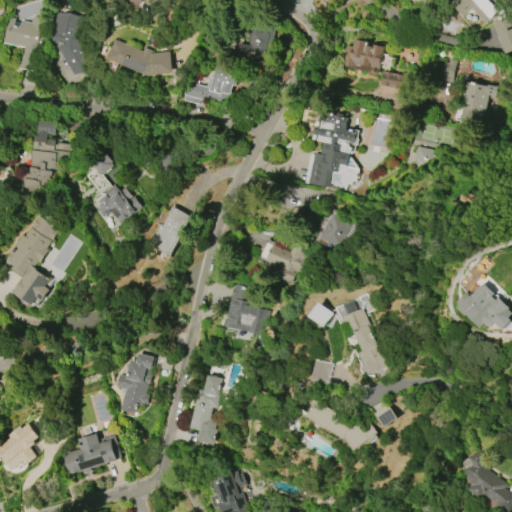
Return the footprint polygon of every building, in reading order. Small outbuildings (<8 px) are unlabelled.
[(485,0),(494,10),(477,24),(464,9),(455,17),(443,3),(446,0),(485,0)] [(62,45),(51,43),(56,12),(84,18),(79,45),(93,68),(77,77),(61,51),(62,45)] [(493,23),(506,54),(511,51),(511,21),(510,16),(493,23)] [(49,20),(45,38),(47,38),(44,52),(42,51),(38,71),(22,68),(27,47),(5,43),(10,18),(15,19),(15,22),(21,23),(21,21),(32,23),(33,17),(49,20)] [(493,54),(481,23),(498,17),(510,48),(493,54)] [(235,55),(236,43),(246,45),(248,31),(271,34),(267,58),(256,56),(256,58),(235,55)] [(152,54),(171,52),(174,72),(148,76),(109,59),(117,40),(144,51),(146,48),(153,50),(152,54)] [(368,72),(354,70),(355,68),(343,66),(346,46),(353,47),(354,40),(368,43),(367,47),(371,48),(371,46),(378,47),(379,59),(374,72),(375,73),(375,74),(372,76),(370,75),(368,72)] [(453,74),(443,72),(448,50),(458,53),(453,74)] [(211,67),(235,72),(232,87),(229,86),(225,103),(197,96),(196,100),(194,100),(193,105),(175,101),(177,93),(185,95),(188,83),(201,86),(203,77),(209,78),(211,67)] [(376,85),(379,71),(402,76),(399,90),(376,85)] [(468,81),(460,120),(467,121),(468,116),(485,120),(489,98),(495,99),(497,87),(468,81)] [(472,85),(482,87),(480,96),(473,94),(469,110),(473,111),(471,121),(469,120),(468,123),(462,122),(462,123),(444,119),(447,106),(445,106),(451,82),(471,86),(472,85)] [(349,117),(346,129),(363,132),(358,155),(349,153),(348,159),(354,160),(360,170),(357,183),(352,182),(351,186),(347,185),(346,190),(344,189),(344,192),(306,185),(313,151),(319,152),(321,144),(318,143),(319,137),(312,135),(314,125),(321,127),(321,125),(318,124),(321,112),(349,117)] [(58,123),(56,135),(48,134),(48,139),(56,141),(55,145),(58,145),(59,143),(73,145),(71,156),(69,156),(68,165),(59,163),(59,170),(51,169),(50,173),(31,171),(35,135),(39,136),(39,134),(38,134),(39,121),(58,123)] [(101,176),(90,163),(103,152),(106,155),(107,154),(113,162),(111,163),(114,166),(101,176)] [(119,224),(110,212),(101,218),(95,210),(98,207),(93,200),(114,185),(118,192),(124,188),(131,198),(133,197),(141,208),(119,224)] [(192,217),(170,257),(148,245),(169,205),(192,217)] [(58,230),(44,250),(46,251),(38,262),(35,259),(30,266),(50,280),(44,287),(49,290),(38,306),(32,302),(30,306),(11,293),(22,278),(9,269),(11,267),(5,263),(10,256),(7,255),(21,235),(23,237),(36,218),(37,219),(38,217),(41,218),(45,212),(57,220),(53,227),(58,230)] [(319,237),(334,213),(356,227),(341,251),(319,237)] [(269,245),(283,251),(286,245),(295,250),(294,252),(299,254),(294,268),(291,267),(285,281),(262,271),(266,262),(263,260),(269,245)] [(466,315),(458,307),(461,305),(458,302),(468,292),(470,294),(472,292),(474,294),(486,282),(511,307),(511,308),(511,309),(511,316),(511,317),(511,318),(511,322),(505,329),(498,323),(497,325),(494,326),(492,326),(489,325),(486,322),(482,327),(468,314),(466,315)] [(223,326),(231,295),(230,294),(233,284),(249,288),(245,306),(267,311),(261,336),(223,326)] [(326,327),(312,317),(322,303),(336,314),(326,327)] [(360,310),(368,326),(367,327),(375,344),(379,342),(390,365),(368,376),(355,349),(359,347),(353,336),(344,318),(360,310)] [(121,410),(126,389),(116,387),(119,375),(126,377),(129,360),(136,361),(137,354),(153,357),(150,369),(149,369),(148,375),(149,376),(148,384),(146,384),(144,395),(148,396),(146,404),(144,404),(144,406),(140,405),(139,410),(137,409),(136,413),(121,410)] [(329,385),(333,364),(317,360),(313,381),(329,385)] [(191,428),(198,389),(203,390),(206,376),(210,377),(210,376),(215,376),(214,377),(219,378),(217,388),(219,389),(215,408),(211,407),(209,419),(211,420),(210,428),(216,429),(213,445),(199,442),(201,430),(191,428)] [(369,440),(354,450),(346,438),(345,439),(307,416),(316,400),(354,423),(359,426),(362,429),(371,423),(378,433),(377,434),(380,439),(372,444),(369,440)] [(375,415),(389,405),(398,418),(384,428),(375,415)] [(37,444),(31,448),(38,457),(27,466),(24,461),(11,471),(0,456),(0,445),(10,438),(8,435),(20,426),(21,428),(28,422),(41,438),(35,442),(37,444)] [(71,476),(64,455),(81,449),(78,439),(97,433),(100,444),(114,439),(121,459),(71,476)] [(506,487),(511,491),(511,508),(508,511),(506,511),(484,494),(480,499),(468,490),(472,485),(464,469),(465,468),(463,464),(464,461),(465,460),(469,458),(469,457),(482,450),(495,461),(488,469),(508,485),(506,487)] [(241,488),(249,508),(245,510),(245,511),(234,511),(231,511),(222,511),(212,481),(217,480),(216,477),(232,471),(234,474),(242,471),(247,486),(241,488)]
